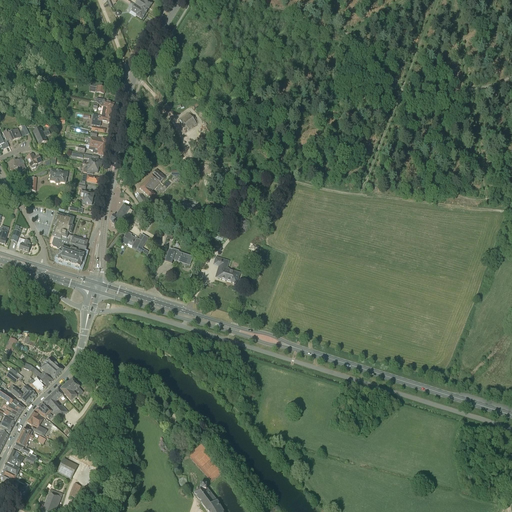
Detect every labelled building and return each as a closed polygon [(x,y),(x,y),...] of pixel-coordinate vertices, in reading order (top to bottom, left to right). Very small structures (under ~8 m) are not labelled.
[(138,0),(135,5),(146,13),(152,5),(148,2),(148,0),(138,0)] [(142,20),(146,13),(135,5),(131,11),(137,15),(136,17),(142,20)] [(104,95),(106,88),(97,86),(96,93),(104,95)] [(96,99),(96,102),(96,103),(102,107),(103,107),(113,109),(114,104),(105,102),(105,100),(96,99)] [(103,107),(101,116),(111,118),(113,109),(103,107)] [(189,130),(197,124),(189,113),(181,120),(189,130)] [(93,115),(91,126),(100,127),(101,122),(105,122),(110,123),(111,118),(101,116),(101,117),(98,116),(93,115)] [(43,132),(41,128),(33,132),(37,141),(38,140),(40,145),(47,142),(45,137),(46,137),(43,132)] [(21,137),(17,130),(8,134),(6,132),(3,133),(6,142),(10,140),(11,142),(16,140),(16,139),(21,137)] [(90,144),(106,148),(108,140),(97,138),(97,133),(91,132),(90,136),(91,137),(90,144)] [(4,143),(0,135),(0,148),(1,150),(2,150),(3,150),(9,148),(7,142),(4,143)] [(104,157),(106,148),(90,144),(89,148),(93,149),(93,153),(98,154),(98,155),(104,157)] [(34,158),(33,155),(27,158),(31,167),(32,169),(33,169),(36,168),(36,167),(36,165),(41,162),(38,156),(34,158)] [(99,167),(101,168),(102,161),(92,159),(92,157),(84,155),(84,159),(89,160),(88,165),(99,167)] [(15,162),(15,160),(8,164),(11,171),(15,169),(17,173),(26,169),(23,164),(21,165),(18,160),(15,162)] [(97,174),(99,167),(88,165),(87,169),(84,168),(83,173),(87,174),(87,171),(97,174)] [(67,178),(68,173),(50,170),(50,176),(50,182),(55,182),(56,184),(59,185),(60,183),(66,184),(66,178),(67,178)] [(152,175),(161,182),(165,178),(162,175),(157,170),(152,175)] [(160,183),(161,182),(152,175),(140,189),(150,198),(151,199),(155,195),(151,192),(160,183)] [(35,192),(36,179),(29,179),(28,191),(35,192)] [(83,198),(93,200),(94,193),(85,192),(86,186),(80,185),(79,188),(82,189),(81,193),(84,194),(83,198)] [(140,205),(146,201),(142,195),(136,199),(140,205)] [(228,223),(234,208),(232,207),(235,200),(230,198),(220,220),(228,223)] [(184,200),(182,207),(194,211),(195,209),(196,207),(195,206),(193,205),(193,206),(189,204),(188,205),(187,204),(187,203),(186,203),(187,201),(184,200)] [(169,212),(171,206),(162,203),(160,209),(169,212)] [(128,218),(132,211),(129,210),(130,209),(124,205),(116,216),(114,215),(109,221),(113,224),(112,226),(114,228),(116,226),(120,228),(124,222),(127,218),(128,218)] [(66,217),(57,214),(53,226),(54,227),(51,237),(54,238),(52,245),(53,247),(56,249),(57,250),(59,250),(62,248),(63,248),(62,249),(61,252),(59,256),(59,257),(59,258),(58,262),(80,269),(81,264),(82,264),(83,259),(84,255),(85,251),(86,251),(87,246),(88,241),(87,241),(70,236),(70,234),(71,234),(74,227),(72,226),(74,219),(66,216),(66,217)] [(20,233),(14,231),(11,241),(17,243),(20,233)] [(136,239),(131,236),(132,235),(127,232),(124,238),(126,239),(133,243),(133,244),(132,247),(136,250),(137,250),(146,255),(148,252),(142,249),(148,238),(142,234),(138,240),(137,239),(136,239)] [(28,253),(30,247),(29,247),(31,244),(29,244),(29,242),(19,239),(17,247),(20,248),(19,250),(28,253)] [(179,253),(179,252),(172,249),(172,252),(168,251),(164,262),(171,265),(173,261),(175,262),(189,266),(192,258),(179,253)] [(59,257),(59,256),(57,255),(57,257),(56,257),(55,260),(55,263),(57,265),(79,272),(83,271),(88,255),(89,252),(86,251),(85,251),(84,255),(83,259),(82,264),(81,264),(80,269),(58,262),(59,258),(59,257)] [(236,284),(240,274),(228,270),(228,269),(226,268),(228,262),(216,258),(213,265),(219,267),(215,278),(236,284)] [(31,339),(27,337),(24,343),(34,347),(37,339),(32,337),(31,339)] [(14,349),(17,341),(13,339),(8,350),(12,352),(14,349)] [(54,368),(60,374),(63,371),(49,359),(45,364),(52,370),(54,368)] [(41,375),(31,366),(25,364),(24,367),(23,369),(30,372),(40,381),(47,387),(53,381),(46,375),(43,372),(41,375)] [(53,381),(60,374),(54,368),(52,370),(45,364),(40,369),(53,381)] [(19,379),(16,377),(10,372),(6,377),(16,384),(19,379)] [(33,382),(42,391),(46,388),(37,379),(33,382)] [(75,391),(75,392),(81,399),(86,395),(84,393),(83,393),(79,388),(72,380),(68,383),(75,391)] [(38,395),(42,391),(33,382),(30,385),(30,386),(38,395)] [(73,393),(75,392),(75,391),(68,383),(64,387),(75,399),(77,397),(73,393)] [(15,401),(1,391),(2,390),(0,389),(0,386),(1,385),(0,384),(0,396),(12,405),(13,404),(17,407),(15,409),(9,406),(3,414),(16,421),(22,413),(25,409),(19,404),(15,400),(15,401)] [(27,407),(36,396),(26,387),(22,391),(25,394),(22,398),(21,397),(22,394),(15,388),(11,393),(20,400),(19,401),(27,407)] [(71,402),(75,399),(64,387),(60,390),(71,402)] [(60,408),(55,403),(63,396),(58,390),(44,402),(59,420),(68,413),(62,406),(60,408)] [(49,420),(52,417),(50,414),(52,413),(43,403),(39,407),(34,412),(39,415),(45,419),(47,418),(49,420)] [(34,412),(27,423),(34,427),(37,430),(39,427),(44,419),(38,415),(39,415),(34,412)] [(2,425),(12,430),(16,422),(6,417),(2,425)] [(2,425),(0,423),(0,426),(1,427),(0,429),(9,434),(12,430),(2,425)] [(37,430),(34,427),(32,431),(44,438),(47,431),(39,427),(37,430)] [(21,434),(30,438),(30,439),(32,440),(33,437),(31,436),(32,433),(24,429),(21,434)] [(0,438),(6,441),(9,436),(1,432),(0,433),(0,438)] [(26,445),(30,438),(21,434),(16,444),(26,449),(26,448),(28,446),(26,445)] [(43,446),(46,440),(39,437),(37,442),(43,446)] [(16,444),(14,449),(22,453),(22,454),(28,457),(30,452),(28,451),(29,450),(28,449),(26,449),(16,444)] [(20,454),(13,451),(7,464),(14,468),(18,470),(24,458),(19,456),(20,454)] [(72,478),(78,467),(68,461),(64,459),(56,473),(71,480),(72,478)] [(18,470),(14,468),(7,464),(3,471),(16,477),(19,470),(18,470)] [(0,479),(12,486),(16,477),(3,471),(0,476),(0,479)] [(76,499),(81,487),(76,485),(74,484),(69,497),(76,499)] [(222,511),(216,501),(206,489),(207,485),(200,484),(199,489),(194,493),(201,503),(207,511),(222,511)] [(56,511),(62,495),(50,490),(42,511),(41,511),(56,511)]
